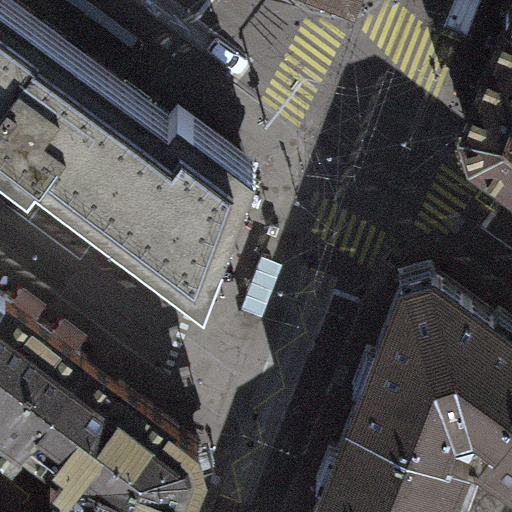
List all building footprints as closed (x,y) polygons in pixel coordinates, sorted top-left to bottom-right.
[(173,113),(19,0),(0,0),(0,154),(28,175),(36,165),(204,291),(256,156),(195,110),(183,101),(173,113)] [(474,147),(511,174),(511,12),(506,10),(491,49),(465,117),(474,147)] [(471,409),(494,427),(498,430),(511,409),(511,319),(434,263),(404,272),(391,307),(362,381),(351,411),(442,445),(443,442),(454,415),(460,413),(467,417),(471,409)] [(38,316),(5,291),(0,297),(0,437),(16,449),(27,435),(26,430),(86,351),(38,316)] [(67,484),(56,511),(185,511),(206,460),(197,435),(86,351),(26,430),(27,435),(61,459),(51,472),(67,484)] [(511,409),(498,430),(494,427),(480,447),(511,470),(511,409)] [(465,451),(443,442),(442,445),(351,411),(313,509),(320,511),(465,511),(479,478),(458,470),(465,451)]
